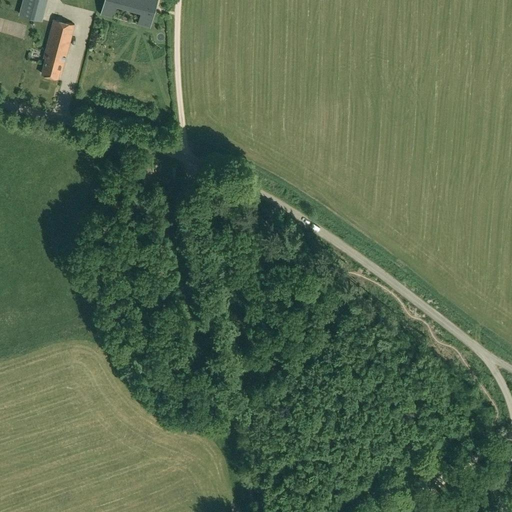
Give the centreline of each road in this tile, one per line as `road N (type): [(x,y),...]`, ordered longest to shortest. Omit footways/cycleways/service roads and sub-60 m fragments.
road 1 (unclassified): [(476,346),(267,196),(169,151),(0,103)]
road 2 (track): [(234,413),(186,158)]
